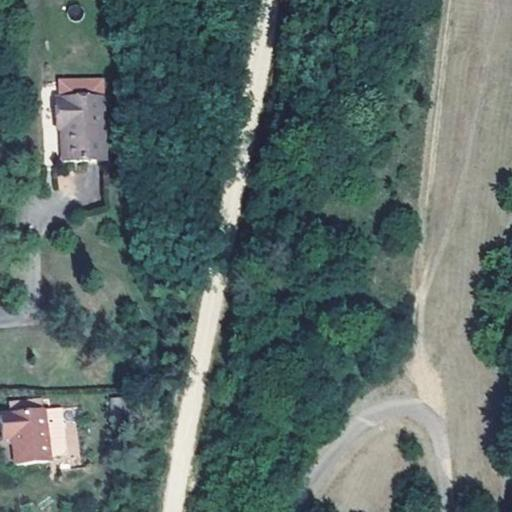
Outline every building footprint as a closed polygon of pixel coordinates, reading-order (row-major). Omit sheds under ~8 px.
[(65,99),(108,99),(107,83),(65,84),(65,99)] [(108,99),(65,99),(66,156),(108,155),(108,99)] [(0,389),(0,401),(0,402),(33,399),(31,388),(0,389)] [(51,397),(33,399),(0,402),(0,401),(0,433),(3,455),(38,452),(37,442),(50,441),(54,435),(51,397)] [(110,432),(114,405),(100,403),(97,429),(110,432)]
